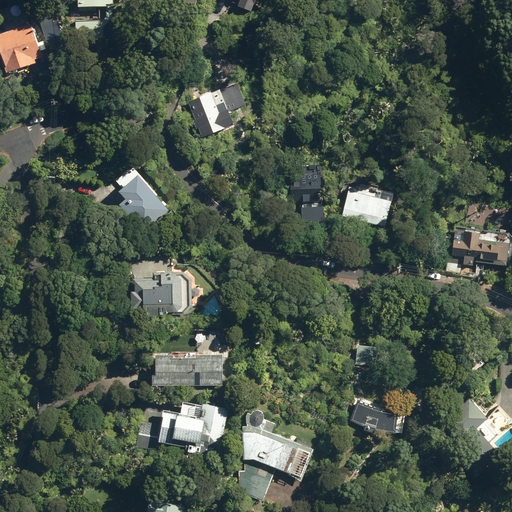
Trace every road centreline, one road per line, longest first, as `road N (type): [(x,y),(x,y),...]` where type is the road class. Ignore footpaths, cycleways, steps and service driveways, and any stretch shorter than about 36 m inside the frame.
road 1 (tertiary): [(15,146),(71,118),(106,116),(145,130),(211,204),(267,241),(461,293),(487,304),(511,331)]
road 2 (residential): [(23,511),(34,464),(33,239),(15,146)]
